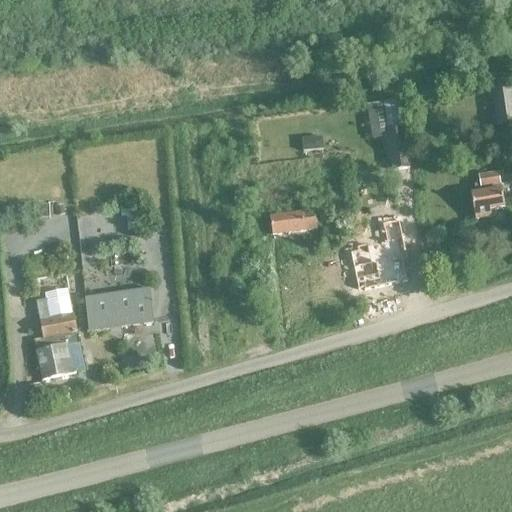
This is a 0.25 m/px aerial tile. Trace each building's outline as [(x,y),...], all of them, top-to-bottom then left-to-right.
[(496,129),(511,126),(511,86),(490,90),(496,129)] [(410,169),(404,132),(387,135),(393,172),(410,169)] [(321,140),(301,141),(302,154),(322,152),(321,140)] [(474,188),(476,196),(471,197),(475,222),(491,219),(490,212),(504,210),(501,192),(494,193),(494,190),(500,188),(498,176),(479,179),(480,188),(474,188)] [(49,207),(36,208),(37,221),(49,221),(49,207)] [(62,207),(54,208),(55,218),(63,217),(62,207)] [(272,237),(317,231),(315,216),(303,217),(302,215),(270,219),(272,237)] [(357,220),(352,221),(355,235),(361,233),(357,220)] [(408,270),(403,244),(399,224),(384,227),(388,244),(356,250),(357,254),(349,256),(358,292),(364,290),(364,293),(396,285),(393,273),(408,270)] [(153,326),(149,291),(85,301),(89,333),(153,326)] [(38,305),(45,342),(74,335),(71,307),(69,301),(47,306),(46,303),(38,305)] [(76,346),(74,335),(45,342),(35,344),(43,383),(71,376),(70,374),(75,373),(76,375),(85,373),(78,345),(76,346)] [(39,387),(25,389),(27,400),(41,398),(39,387)]
